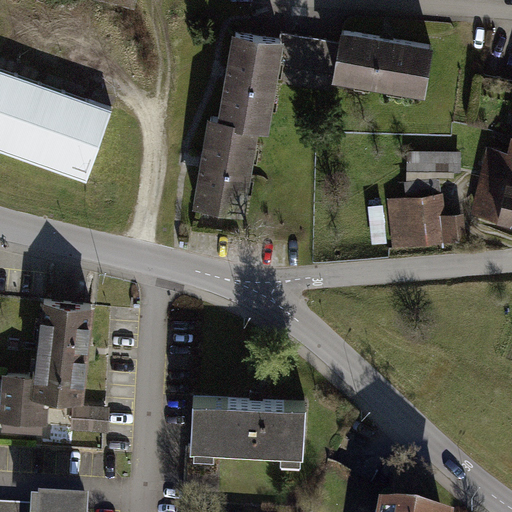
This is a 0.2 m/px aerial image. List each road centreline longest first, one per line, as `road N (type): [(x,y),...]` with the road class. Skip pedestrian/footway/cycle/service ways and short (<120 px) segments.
road 1 (residential): [(158,261),(255,287),(511,507)]
road 2 (residential): [(158,261),(146,511)]
road 3 (residential): [(0,224),(158,261)]
road 4 (residential): [(363,0),(511,8)]
road 5 (unknown): [(147,493),(0,481)]
